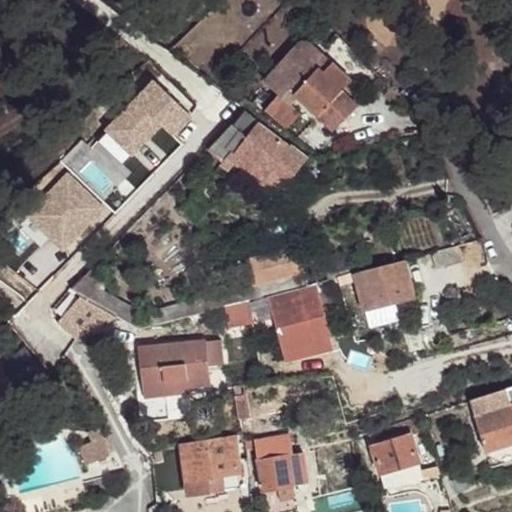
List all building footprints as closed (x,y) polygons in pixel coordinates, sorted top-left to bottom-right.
[(268,0),(281,10),(286,5),(280,0),(268,0)] [(310,43),(319,51),(336,33),(327,25),(310,43)] [(263,113),(265,111),(280,95),(308,61),(300,53),(252,104),(263,113)] [(329,61),(320,70),(343,91),(351,82),(329,61)] [(286,130),(301,114),(297,110),(302,103),(333,132),(358,108),(343,91),(320,70),(318,72),(312,66),(290,90),(295,95),(288,102),(280,95),(265,111),(286,130)] [(262,185),(273,171),(289,184),(309,159),(292,145),(290,146),(245,112),(230,131),(229,130),(208,151),(223,164),(227,158),(262,185)] [(262,185),(278,198),(289,184),(273,171),(262,185)] [(459,245),(431,253),(436,269),(463,261),(459,245)] [(305,271),(298,246),(246,260),(252,287),(242,290),(245,302),(308,285),(305,271)] [(358,280),(365,309),(395,302),(413,297),(404,260),(341,277),(343,284),(358,280)] [(71,290),(81,296),(117,318),(139,330),(207,312),(204,299),(145,314),(102,290),(108,279),(91,271),(71,290)] [(334,350),(315,286),(269,297),(283,354),(313,346),(315,355),(334,350)] [(76,340),(117,318),(81,296),(57,324),(76,340)] [(253,324),(249,302),(225,308),(229,329),(253,324)] [(395,302),(365,309),(368,318),(397,310),(395,302)] [(223,364),(221,340),(140,348),(144,391),(187,386),(210,384),(208,366),(223,364)] [(0,403),(12,395),(0,376),(0,403)] [(187,386),(144,391),(145,397),(188,393),(187,386)] [(487,450),(511,442),(511,387),(472,401),(487,450)] [(368,433),(380,473),(420,462),(408,421),(368,433)] [(110,455),(110,454),(103,439),(98,428),(88,433),(92,442),(79,448),(86,465),(110,455)] [(289,434),(255,439),(263,491),(277,489),(279,500),(295,497),(287,454),(293,453),(289,434)] [(241,481),(234,435),(181,443),(189,495),(211,492),(210,486),(241,481)] [(110,454),(116,451),(109,436),(103,439),(110,454)] [(66,503),(87,497),(83,480),(18,498),(21,511),(61,511),(68,510),(66,503)]
